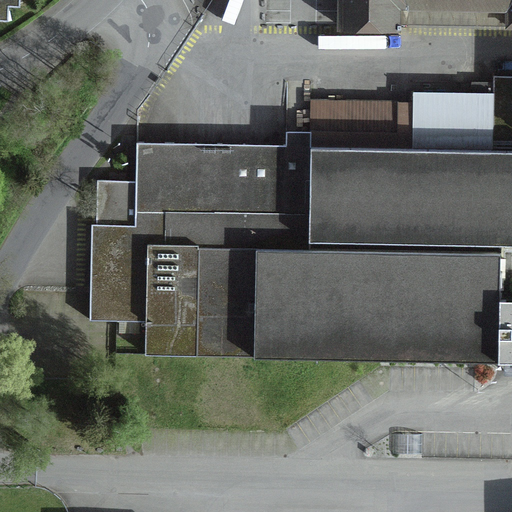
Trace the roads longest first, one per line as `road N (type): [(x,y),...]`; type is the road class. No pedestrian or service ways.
road 1 (residential): [(0,278),(134,71),(125,20),(102,0)]
road 2 (residential): [(0,70),(97,0)]
